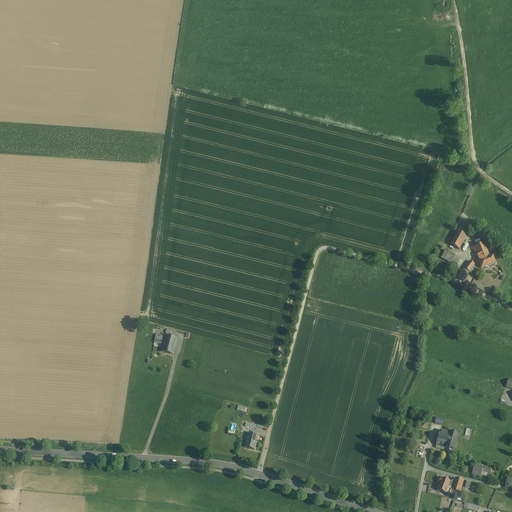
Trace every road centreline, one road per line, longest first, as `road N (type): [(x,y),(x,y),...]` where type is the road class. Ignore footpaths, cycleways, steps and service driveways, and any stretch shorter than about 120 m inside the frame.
road 1 (secondary): [(0,450),(219,464),(371,511)]
road 2 (track): [(452,0),(472,157),(511,193)]
